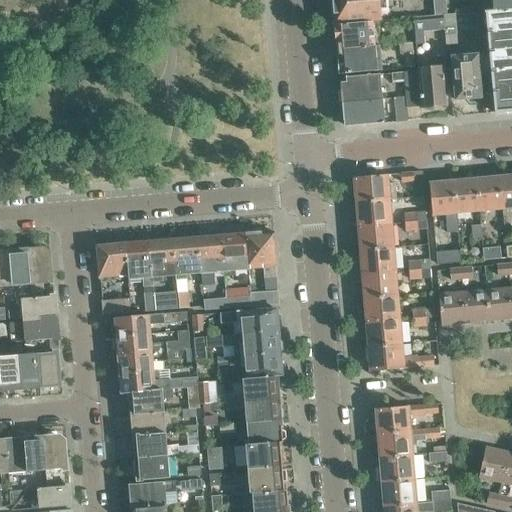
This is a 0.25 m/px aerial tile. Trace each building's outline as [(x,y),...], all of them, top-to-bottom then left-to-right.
[(332,0),(335,25),(376,21),(377,21),(377,12),(384,11),(383,0),(332,0)] [(432,0),(434,16),(443,15),(444,15),(443,0),(432,0)] [(511,0),(482,0),(484,12),(511,9),(511,0)] [(511,9),(484,12),(483,12),(484,14),(485,14),(487,31),(486,32),(486,33),(511,30),(511,9)] [(444,15),(446,31),(446,36),(457,35),(455,14),(444,15)] [(423,33),(446,31),(444,15),(443,15),(434,16),(412,18),(413,27),(415,45),(424,44),(423,33)] [(337,49),(378,46),(376,21),(335,25),(337,49)] [(488,51),(488,52),(511,50),(511,30),(486,33),(486,34),(487,34),(488,51)] [(399,55),(404,54),(413,53),(411,39),(403,40),(403,43),(398,44),(399,55)] [(337,49),(339,74),(380,71),(378,46),(337,49)] [(511,70),(511,50),(488,52),(488,54),(489,53),(490,71),(489,71),(489,72),(511,70)] [(414,67),(413,53),(404,54),(406,68),(414,67)] [(405,73),(406,82),(407,97),(408,108),(422,107),(447,105),(443,57),(442,57),(441,53),(430,54),(431,58),(432,58),(433,68),(419,69),(419,71),(405,72),(405,73)] [(481,98),(481,96),(478,54),(452,56),(456,100),(467,99),(467,101),(471,103),(479,102),(479,98),(481,98)] [(491,91),(491,92),(511,90),(511,70),(489,72),(490,73),(492,91),(491,91)] [(406,82),(405,73),(391,74),(392,84),(406,82)] [(359,101),(383,99),(381,75),(343,79),(344,85),(341,87),(343,106),(359,105),(359,101)] [(493,111),(493,114),(511,111),(511,90),(491,92),(491,93),(492,93),(494,111),(493,111)] [(396,107),(397,122),(409,121),(408,108),(407,97),(394,98),(395,107),(396,107)] [(385,123),(383,99),(359,101),(359,105),(343,106),(345,123),(349,126),(385,123)] [(414,173),(414,181),(415,191),(425,190),(423,172),(414,173)] [(414,173),(402,174),(402,182),(414,181),(414,173)] [(387,175),(355,178),(357,202),(389,199),(397,199),(396,183),(388,184),(387,175)] [(511,208),(511,175),(499,177),(502,209),(511,208)] [(502,209),(499,177),(476,179),(479,211),(502,209)] [(479,211),(476,179),(453,181),(456,213),(479,211)] [(456,213),(453,181),(429,183),(432,216),(446,214),(448,233),(457,232),(456,213)] [(389,199),(357,202),(359,226),(391,224),(389,199)] [(427,221),(426,213),(405,215),(406,223),(426,221),(427,221)] [(407,231),(419,230),(427,229),(426,221),(406,223),(407,231)] [(391,224),(359,226),(361,250),(393,248),(391,224)] [(481,239),(480,226),(471,227),(472,240),(481,239)] [(245,234),(248,268),(263,267),(264,278),(276,277),(275,266),(276,266),(273,232),(261,233),(261,232),(258,233),(257,230),(248,231),(248,233),(245,234)] [(232,235),(221,236),(224,276),(233,275),(233,271),(248,269),(248,268),(245,234),(242,234),(239,231),(233,232),(232,235)] [(197,238),(201,274),(214,272),(214,276),(224,276),(221,236),(210,237),(210,234),(199,235),(200,238),(197,238)] [(184,239),(173,240),(176,276),(176,280),(186,279),(186,275),(201,274),(197,238),(194,238),(192,235),(185,236),(184,239)] [(176,276),(173,240),(171,240),(170,237),(160,238),(161,241),(150,242),(152,278),(176,276)] [(128,244),(125,244),(128,276),(128,280),(143,278),(145,311),(155,311),(152,278),(150,242),(138,243),(138,240),(128,240),(128,244)] [(128,276),(125,244),(122,244),(120,241),(114,242),(112,245),(97,246),(100,278),(128,276)] [(483,260),(501,259),(500,247),(482,248),(483,260)] [(393,248),(361,250),(363,275),(396,272),(393,248)] [(30,283),(28,250),(22,251),(21,249),(9,250),(12,284),(30,283)] [(44,249),(28,250),(30,283),(50,281),(48,253),(44,249)] [(0,285),(12,284),(9,250),(0,250),(0,285)] [(460,250),(436,252),(437,264),(461,262),(460,250)] [(410,271),(431,269),(430,261),(410,263),(410,271)] [(508,265),(497,266),(498,276),(509,275),(508,265)] [(461,269),(462,279),(473,278),(472,268),(461,269)] [(431,269),(410,271),(411,279),(432,277),(431,269)] [(461,269),(450,270),(451,280),(462,279),(461,269)] [(396,272),(363,275),(365,299),(398,296),(396,272)] [(487,290),(490,322),(506,320),(511,319),(511,305),(510,288),(487,290)] [(41,289),(31,290),(32,298),(42,297),(41,289)] [(279,304),(278,290),(250,293),(250,297),(251,307),(279,304)] [(487,290),(463,293),(465,323),(473,323),(490,322),(487,290)] [(179,309),(189,308),(187,291),(178,292),(179,309)] [(439,295),(442,326),(459,324),(465,323),(463,293),(439,295)] [(23,322),(41,321),(41,317),(55,315),(54,296),(42,297),(32,298),(21,299),(22,310),(8,311),(9,319),(23,318),(23,322)] [(398,296),(365,299),(367,323),(400,320),(398,296)] [(250,297),(226,299),(226,309),(251,307),(250,297)] [(129,298),(102,301),(103,315),(131,313),(129,298)] [(226,299),(203,301),(204,307),(204,310),(226,309),(226,299)] [(434,317),(433,307),(412,309),(412,318),(425,317),(434,317)] [(243,335),(278,332),(278,330),(281,328),(280,320),(277,319),(276,309),(220,313),(221,324),(242,322),(243,335)] [(187,312),(115,318),(115,326),(112,328),(113,334),(116,335),(116,338),(151,334),(150,325),(188,322),(187,312)] [(55,315),(41,317),(41,321),(23,322),(25,341),(35,340),(57,339),(56,319),(55,315)] [(202,315),(192,316),(193,331),(203,330),(202,315)] [(425,327),(425,317),(412,318),(413,328),(425,327)] [(400,320),(367,323),(369,347),(402,344),(400,320)] [(151,334),(116,338),(116,339),(113,342),(114,348),(117,350),(118,355),(189,350),(192,350),(190,331),(178,332),(179,342),(152,344),(151,334)] [(283,350),(282,342),(279,341),(278,332),(243,335),(193,339),(195,361),(207,360),(206,348),(244,345),(245,356),(280,353),(280,352),(283,350)] [(57,339),(35,340),(39,386),(41,386),(42,388),(53,387),(53,385),(55,385),(59,380),(56,348),(58,348),(57,339)] [(37,386),(39,386),(35,340),(25,341),(26,355),(17,356),(20,388),(27,387),(29,389),(35,388),(37,386)] [(402,344),(369,347),(371,372),(439,366),(439,357),(417,359),(417,356),(403,357),(402,344)] [(20,388),(17,356),(16,347),(8,347),(9,356),(0,356),(0,381),(1,391),(11,390),(13,388),(20,388)] [(189,350),(118,355),(119,362),(115,365),(116,375),(154,372),(153,363),(180,360),(180,362),(190,361),(189,350)] [(280,353),(245,356),(217,359),(218,368),(246,366),(247,379),(277,376),(282,376),(282,374),(285,372),(284,364),(281,363),(280,353)] [(154,372),(116,375),(118,393),(130,392),(162,390),(172,389),(186,388),(198,386),(198,383),(197,378),(155,381),(154,372)] [(277,376),(247,379),(242,379),(244,401),(279,398),(278,389),(281,387),(280,380),(278,379),(277,376)] [(209,404),(207,382),(198,383),(198,386),(200,405),(209,404)] [(188,409),(196,408),(200,408),(200,405),(198,386),(186,388),(188,409)] [(172,389),(162,390),(130,392),(131,403),(129,404),(129,411),(132,412),(132,414),(163,411),(163,401),(173,400),(172,389)] [(246,423),(281,421),(281,419),(284,417),(283,410),(280,409),(279,398),(244,401),(232,402),(218,403),(219,412),(233,411),(245,410),(246,423)] [(437,404),(375,409),(376,419),(375,421),(375,427),(377,429),(377,434),(411,431),(409,415),(438,413),(437,404)] [(196,408),(188,409),(182,409),(183,418),(196,417),(196,408)] [(163,411),(132,414),(133,425),(130,426),(131,433),(133,434),(134,436),(165,434),(163,411)] [(216,418),(205,419),(205,426),(217,425),(216,418)] [(281,421),(246,423),(248,447),(280,444),(283,443),(283,440),(285,438),(285,432),(282,431),(281,421)] [(235,424),(220,425),(221,434),(236,433),(235,424)] [(440,428),(411,431),(377,434),(378,444),(377,445),(377,452),(379,454),(379,458),(413,455),(411,440),(440,437),(440,428)] [(165,434),(134,436),(134,439),(132,440),(132,447),(135,449),(136,458),(167,455),(179,454),(178,444),(166,445),(165,434)] [(46,470),(43,438),(41,438),(38,436),(32,437),(30,439),(24,439),(27,471),(46,470)] [(46,470),(46,477),(69,476),(68,472),(66,472),(63,440),(59,436),(43,438),(46,470)] [(16,438),(5,439),(8,473),(27,471),(24,439),(18,440),(16,438)] [(199,453),(198,443),(185,445),(186,454),(199,453)] [(280,444),(248,447),(245,447),(247,468),(282,465),(281,463),(284,461),(284,455),(281,453),(280,444)] [(222,448),(216,448),(207,449),(209,471),(224,470),(222,448)] [(502,483),(509,454),(502,452),(502,451),(486,448),(479,478),(502,483)] [(446,461),(446,453),(429,454),(429,463),(446,461)] [(511,454),(509,454),(502,483),(511,485),(511,454)] [(167,455),(136,458),(136,461),(134,462),(134,469),(137,470),(138,481),(169,478),(167,455)] [(404,481),(415,480),(413,455),(379,458),(380,468),(379,470),(380,477),(381,479),(382,483),(404,481)] [(201,476),(200,466),(187,467),(188,477),(201,476)] [(252,493),(284,490),(283,481),(286,480),(286,473),(282,472),(282,469),(248,472),(249,484),(233,485),(234,495),(252,493)] [(219,474),(209,475),(210,486),(220,485),(219,474)] [(69,476),(46,477),(47,480),(47,488),(69,486),(69,476)] [(202,489),(202,481),(202,479),(189,480),(190,490),(202,489)] [(383,503),(383,507),(417,504),(415,480),(404,481),(382,483),(383,492),(381,495),(381,502),(383,503)] [(133,507),(167,503),(166,493),(176,492),(175,481),(131,485),(131,495),(129,497),(129,502),(132,504),(133,507)] [(47,488),(37,488),(39,508),(71,506),(69,486),(47,488)] [(10,505),(23,490),(9,491),(10,505)] [(253,511),(288,511),(288,503),(291,501),(290,494),(287,493),(287,490),(284,490),(252,493),(253,511)] [(449,491),(431,493),(432,503),(439,502),(450,502),(449,491)] [(497,507),(500,496),(489,494),(487,504),(497,507)] [(222,511),(221,496),(211,497),(212,511),(222,511)] [(500,496),(497,507),(508,509),(511,499),(500,496)] [(434,511),(450,511),(450,502),(439,502),(432,503),(417,504),(383,507),(383,511),(434,511)] [(167,511),(167,503),(133,507),(133,510),(130,511),(167,511)] [(457,511),(473,511),(475,507),(457,503),(457,511)]
